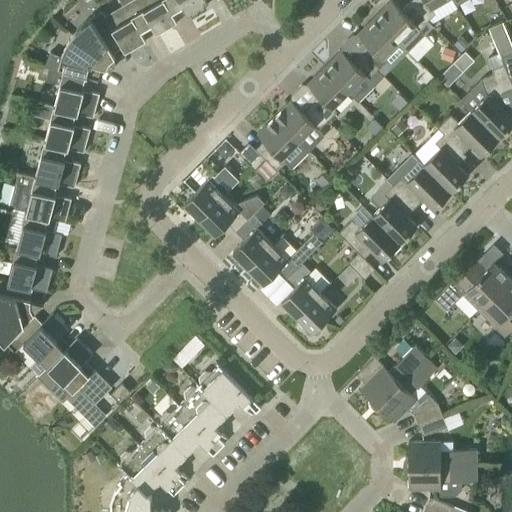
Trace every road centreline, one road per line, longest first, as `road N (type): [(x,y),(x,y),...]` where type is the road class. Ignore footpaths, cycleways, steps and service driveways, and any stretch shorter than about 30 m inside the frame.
road 1 (residential): [(190,257),(116,333),(75,291),(126,105),(155,75),(259,15),(282,51)]
road 2 (residential): [(282,51),(159,173),(147,196),(154,221),(190,257)]
road 3 (residential): [(311,368),(483,209)]
road 4 (residential): [(190,257),(311,368)]
road 5 (residential): [(321,396),(218,501),(219,511)]
